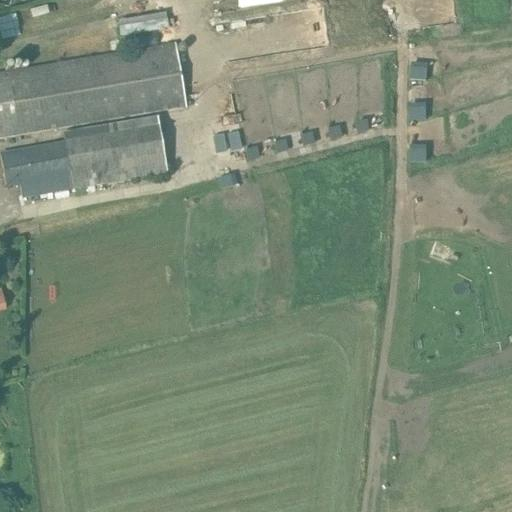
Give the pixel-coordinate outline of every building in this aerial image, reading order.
[(138,16),(161,11),(159,1),(136,6),(138,16)] [(167,15),(120,17),(120,34),(167,32),(167,15)] [(258,17),(227,23),(226,30),(231,55),(236,56),(253,52),(247,52),(272,47),(274,23),(278,45),(296,42),(297,30),(308,28),(310,39),(316,40),(317,16),(308,16),(303,17),(283,15),(272,18),(258,17)] [(187,108),(176,43),(0,73),(0,140),(6,139),(7,145),(20,142),(19,137),(187,108)] [(166,175),(156,118),(62,134),(63,143),(0,153),(0,154),(5,187),(20,185),(22,199),(166,175)]
